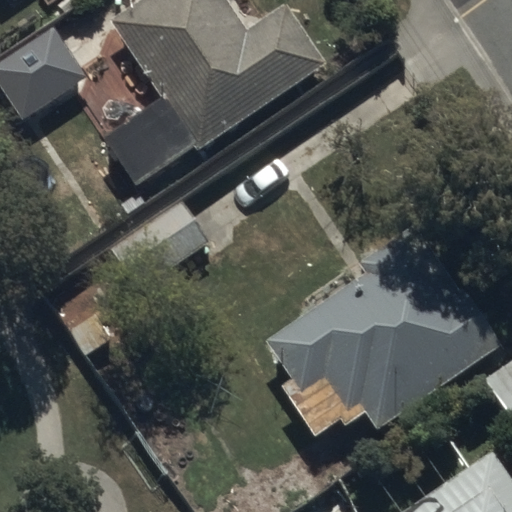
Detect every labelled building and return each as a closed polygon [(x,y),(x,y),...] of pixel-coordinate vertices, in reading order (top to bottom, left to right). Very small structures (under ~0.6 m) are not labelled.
[(107,143),(139,192),(193,154),(197,160),(327,70),(287,12),(248,39),(221,0),(151,0),(113,27),(165,103),(107,143)] [(0,63),(0,95),(19,127),(87,85),(53,30),(0,63)] [(181,206),(105,258),(135,301),(211,249),(181,206)] [(366,283),(267,347),(293,388),(282,395),(294,412),(284,418),(291,430),(302,423),(315,444),(344,425),(348,432),(367,420),(377,436),(503,355),(464,294),(460,296),(420,233),(359,272),(366,283)] [(89,411),(41,344),(13,363),(62,431),(89,411)] [(511,355),(478,379),(511,428),(511,355)] [(511,511),(511,484),(494,458),(412,511),(511,511)]
